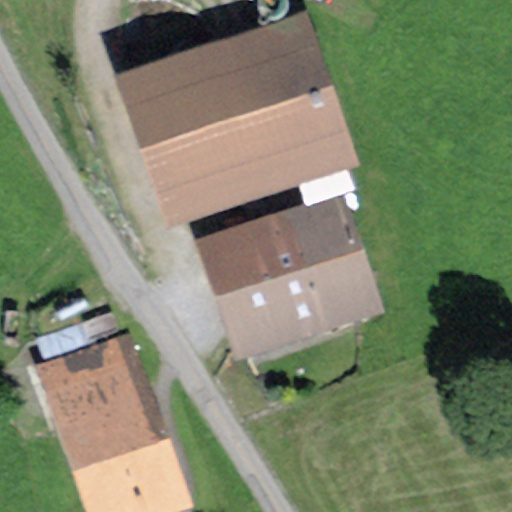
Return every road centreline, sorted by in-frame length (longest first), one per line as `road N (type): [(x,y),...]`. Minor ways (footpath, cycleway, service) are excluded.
road 1 (tertiary): [(272,511),(157,347),(0,76)]
road 2 (track): [(157,347),(93,16),(103,0)]
